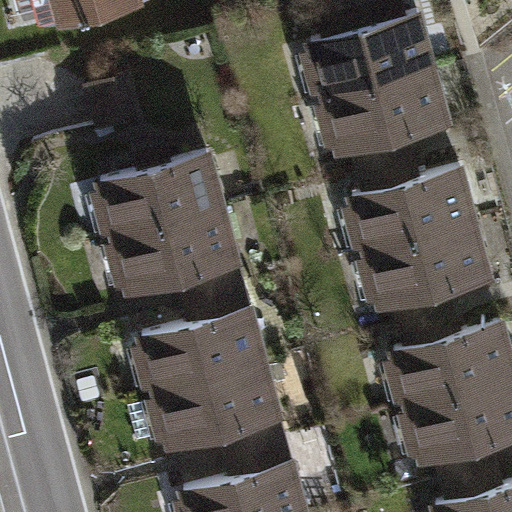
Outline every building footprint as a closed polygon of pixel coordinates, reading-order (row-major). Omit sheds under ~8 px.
[(34,0),(39,18),(107,0),(34,0)] [(325,91),(432,63),(418,8),(349,26),(345,11),(316,19),(320,34),(310,36),(325,91)] [(448,119),(433,64),(326,92),(340,147),(350,144),(355,166),(388,157),(383,136),(448,119)] [(137,111),(127,72),(86,82),(97,122),(137,111)] [(114,230),(221,202),(206,146),(99,174),(114,230)] [(367,246),(474,217),(460,162),(395,179),(389,158),(356,166),(362,188),(352,191),(367,246)] [(221,202),(114,230),(128,285),(193,268),(199,291),(240,280),(233,257),(235,256),(221,202)] [(489,273),(475,218),(367,246),(382,301),(391,299),(397,321),(430,312),(424,290),(489,273)] [(140,329),(154,384),(262,356),(247,302),(245,302),(240,280),(199,291),(205,312),(140,329)] [(408,400),(511,372),(511,359),(501,317),(436,334),(430,312),(397,321),(403,343),(393,345),(408,400)] [(262,356),(154,384),(169,440),(234,423),(240,445),(280,434),(274,411),(276,411),(262,356)] [(511,432),(511,373),(408,401),(422,456),(432,453),(437,475),(470,466),(465,445),(511,432)] [(181,484),(188,511),(296,511),(302,510),(288,456),(286,456),(280,434),(240,445),(246,467),(181,484)] [(437,511),(511,511),(511,479),(477,489),(471,467),(438,476),(444,497),(434,500),(437,511)]
